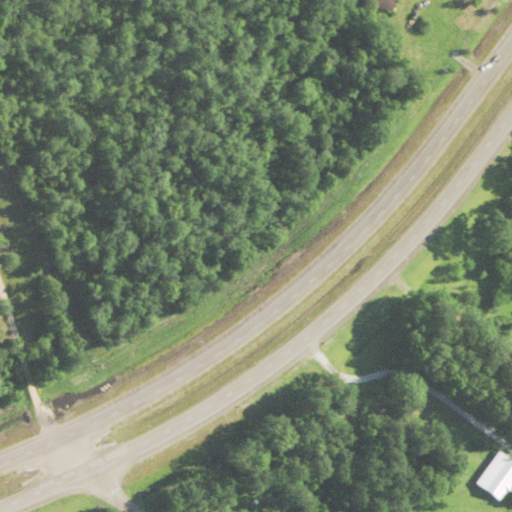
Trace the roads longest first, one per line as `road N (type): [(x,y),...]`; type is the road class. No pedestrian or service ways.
road 1 (primary): [(511,38),(417,163),(307,278),(179,372),(0,458)]
road 2 (primary): [(0,503),(116,452),(276,355),(387,260),(511,106)]
road 3 (residential): [(65,474),(0,289)]
